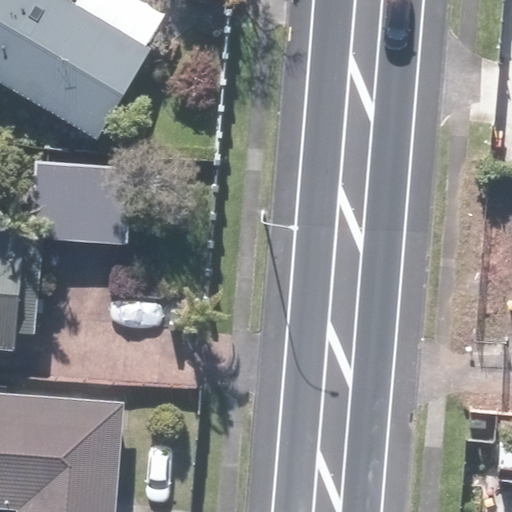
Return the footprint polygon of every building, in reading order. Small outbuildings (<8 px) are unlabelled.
[(75,0),(74,4),(66,0),(0,0),(0,85),(97,141),(167,20),(132,0),(75,0)] [(73,190),(70,243),(132,246),(135,193),(73,190)] [(0,231),(0,346),(14,348),(24,233),(0,231)] [(0,394),(0,506),(21,508),(20,511),(115,511),(122,401),(0,394)] [(511,416),(498,416),(495,469),(511,470),(511,416)]
